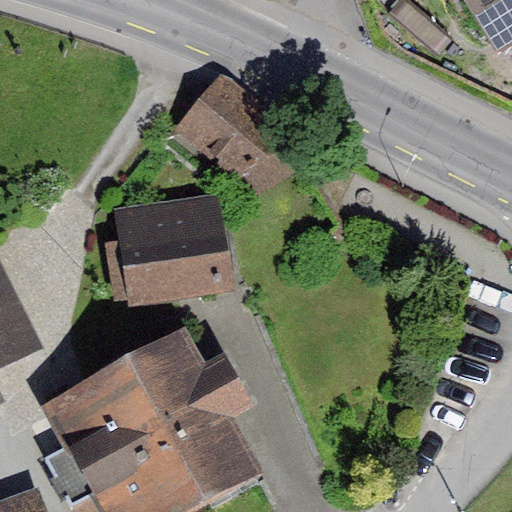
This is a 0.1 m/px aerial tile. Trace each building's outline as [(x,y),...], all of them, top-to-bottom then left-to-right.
[(511,0),(464,0),(487,34),(511,18),(511,0)] [(221,85),(183,130),(239,176),(293,145),(288,137),(235,92),(221,85)] [(210,201),(123,214),(128,246),(112,249),(119,299),(139,299),(223,286),(210,201)] [(0,358),(31,343),(0,280),(0,358)] [(183,341),(135,368),(211,497),(253,472),(224,420),(247,408),(224,365),(202,377),(183,341)] [(135,368),(54,413),(72,446),(46,461),(71,509),(98,494),(107,511),(183,511),(211,497),(135,368)]
